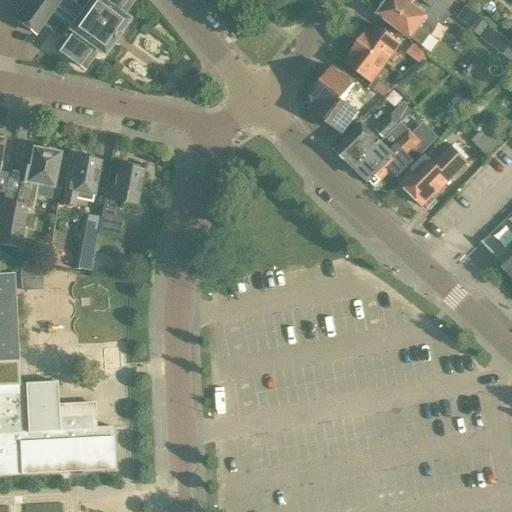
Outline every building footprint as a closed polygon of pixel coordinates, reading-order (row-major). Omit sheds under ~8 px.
[(27,0),(14,19),(36,34),(42,26),(61,39),(54,49),(83,69),(97,51),(103,55),(112,43),(113,44),(120,34),(118,33),(127,21),(121,16),(132,0),(27,0)] [(435,28),(401,0),(389,0),(388,1),(387,1),(381,3),(380,5),(379,11),(380,12),(378,14),(411,39),(422,46),(435,28)] [(437,0),(401,0),(435,28),(439,23),(442,25),(450,14),(447,12),(450,9),(439,1),(437,0)] [(465,5),(456,18),(474,31),(483,18),(465,5)] [(509,56),(511,52),(511,37),(493,23),(483,37),(509,56)] [(367,30),(358,43),(386,64),(401,44),(379,27),(374,35),(367,30)] [(386,64),(358,43),(348,55),(355,60),(350,67),(371,83),(386,64)] [(426,54),(413,44),(406,54),(418,64),(426,54)] [(353,85),(333,69),(312,96),(314,112),(343,133),(357,113),(341,102),(353,85)] [(380,82),(374,90),(383,97),(389,90),(380,82)] [(349,161),(356,168),(400,123),(391,114),(371,133),(362,124),(335,150),(348,163),(349,161)] [(400,123),(356,168),(375,187),(391,170),(398,177),(412,163),(409,161),(407,163),(403,159),(427,135),(416,124),(408,132),(400,123)] [(486,125),(471,141),(489,158),(504,142),(486,125)] [(415,204),(421,204),(424,207),(466,163),(450,148),(434,165),(425,156),(399,182),(402,186),(402,191),(415,204)] [(1,201),(0,208),(0,255),(1,248),(0,248),(0,246),(20,249),(27,208),(32,209),(36,186),(51,188),(57,155),(55,155),(52,151),(46,150),(43,152),(32,150),(28,170),(25,169),(18,204),(1,201)] [(85,160),(73,158),(70,177),(66,176),(63,191),(60,205),(75,208),(76,199),(92,203),(99,163),(97,162),(94,159),(88,158),(85,160)] [(101,220),(100,219),(97,235),(120,239),(124,222),(117,220),(120,202),(136,205),(143,172),(140,172),(138,167),(133,166),(128,169),(117,167),(114,186),(108,185),(101,220)] [(76,268),(91,270),(94,253),(93,253),(97,235),(100,219),(86,217),(76,268)] [(94,253),(91,270),(104,273),(107,256),(94,253)] [(41,266),(19,267),(21,291),(42,290),(41,266)] [(0,394),(20,394),(19,384),(12,274),(0,274),(0,394)] [(0,474),(20,474),(114,469),(112,427),(92,428),(91,415),(58,416),(57,381),(19,384),(20,394),(0,394),(0,474)]
